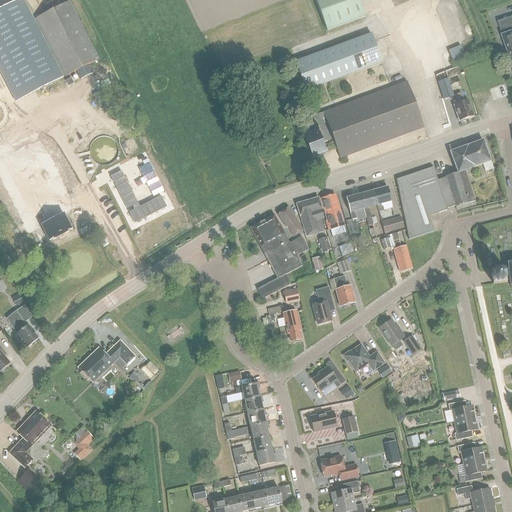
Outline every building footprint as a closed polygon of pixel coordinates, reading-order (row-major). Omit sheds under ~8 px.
[(20,0),(17,0),(0,9),(0,73),(15,103),(61,79),(20,0)] [(315,0),(327,31),(365,17),(358,0),(315,0)] [(69,1),(35,19),(65,77),(76,71),(81,81),(92,74),(87,65),(99,59),(69,1)] [(511,17),(498,22),(503,36),(511,58),(510,58),(511,64),(511,17)] [(306,91),(382,63),(371,33),(295,61),(306,91)] [(455,58),(464,54),(460,45),(451,49),(455,58)] [(437,82),(444,100),(453,96),(447,79),(437,82)] [(407,82),(312,117),(317,129),(304,134),(313,158),(327,152),(324,143),(333,140),(340,158),(424,128),(407,82)] [(468,100),(464,101),(461,93),(454,96),(457,103),(454,104),(459,122),(473,117),(468,100)] [(58,217),(63,214),(72,210),(64,195),(67,194),(36,131),(0,149),(0,175),(29,232),(41,226),(58,217)] [(466,146),(473,167),(482,165),(485,173),(493,171),(483,141),(466,146)] [(445,178),(443,179),(452,207),(454,207),(455,208),(474,201),(464,170),(473,167),(466,146),(450,151),(457,173),(445,177),(445,178)] [(150,162),(138,169),(154,198),(166,192),(150,162)] [(396,179),(406,229),(409,240),(433,231),(429,217),(447,211),(446,209),(452,207),(443,179),(437,180),(433,167),(396,179)] [(160,197),(139,208),(137,203),(121,172),(111,177),(127,208),(132,206),(134,210),(129,213),(134,223),(166,207),(160,197)] [(373,191),(379,212),(384,211),(382,206),(382,207),(381,204),(391,202),(387,187),(373,191)] [(379,213),(379,212),(373,191),(359,195),(368,226),(373,225),(369,210),(368,210),(367,208),(377,206),(379,213)] [(327,221),(326,221),(328,230),(344,226),(335,195),(321,199),(327,221)] [(368,226),(359,195),(346,198),(351,220),(357,219),(355,214),(354,214),(354,212),(363,209),(368,226)] [(318,198),(297,205),(300,215),(302,215),(302,221),(306,236),(323,231),(320,219),(323,218),(318,198)] [(294,237),(303,231),(288,208),(278,215),(286,228),(287,227),(294,237)] [(72,231),(63,214),(58,217),(41,226),(50,242),(72,231)] [(285,275),(302,266),(297,256),(308,250),(301,237),(289,243),(282,226),(280,227),(274,215),(250,228),(277,279),(256,290),(262,300),(290,285),(285,275)] [(389,220),(392,232),(404,228),(401,217),(389,220)] [(384,234),(392,232),(389,220),(384,222),(382,222),(381,222),(384,234)] [(393,233),(389,235),(391,242),(393,241),(395,249),(393,250),(400,273),(412,269),(405,246),(401,247),(396,232),(393,233)] [(362,236),(352,238),(354,247),(364,244),(362,236)] [(326,237),(319,240),(322,252),(330,250),(326,237)] [(387,238),(380,240),(383,250),(391,247),(391,249),(394,248),(392,242),(391,242),(389,238),(388,239),(387,238)] [(342,256),(353,252),(350,243),(338,247),(342,256)] [(319,257),(311,260),(314,272),(323,270),(319,257)] [(348,260),(337,263),(341,274),(351,271),(348,260)] [(506,283),(509,282),(510,287),(511,286),(511,263),(507,264),(508,276),(505,276),(504,269),(490,271),(492,285),(506,283)] [(347,287),(344,276),(333,280),(336,290),(335,290),(340,307),(355,303),(350,286),(347,287)] [(334,307),(328,287),(315,291),(319,304),(312,305),(318,325),(331,321),(328,309),(334,307)] [(296,289),(283,292),(286,304),(299,301),(296,289)] [(19,295),(12,299),(16,306),(23,302),(19,295)] [(269,315),(280,312),(279,307),(268,310),(269,315)] [(287,334),(289,334),(291,342),(300,340),(298,332),(300,332),(295,310),(283,313),(287,334)] [(27,325),(26,326),(16,311),(6,319),(16,334),(15,335),(27,349),(39,338),(27,325)] [(265,317),(267,324),(275,322),(274,315),(265,317)] [(397,326),(395,327),(391,321),(379,328),(391,346),(404,337),(397,326)] [(411,336),(403,342),(412,356),(420,350),(411,336)] [(78,368),(90,380),(92,383),(119,357),(126,364),(134,357),(120,342),(105,356),(98,349),(78,368)] [(343,356),(347,362),(348,361),(356,373),(368,364),(373,372),(385,364),(377,352),(369,357),(361,345),(349,353),(349,352),(343,356)] [(0,372),(11,363),(0,350),(0,372)] [(387,365),(377,371),(382,379),(392,372),(387,365)] [(312,380),(320,392),(333,383),(337,388),(345,382),(337,370),(331,373),(327,367),(322,371),(323,372),(312,380)] [(229,383),(241,380),(239,372),(228,374),(229,383)] [(241,387),(235,389),(236,394),(242,393),(244,401),(259,397),(258,390),(260,389),(258,383),(241,387)] [(348,386),(340,392),(345,400),(354,394),(348,386)] [(444,401),(460,397),(458,391),(442,394),(444,401)] [(262,410),(261,403),(263,402),(261,396),(259,397),(244,401),(247,414),(262,410)] [(454,422),(474,418),(472,406),(462,408),(461,402),(448,405),(450,412),(452,411),(454,422)] [(265,423),(264,416),(266,415),(264,409),(262,410),(247,414),(250,427),(265,423)] [(23,439),(9,454),(24,468),(33,460),(25,453),(51,426),(35,412),(16,433),(23,439)] [(310,417),(313,433),(336,427),(333,412),(310,417)] [(357,432),(353,417),(341,420),(345,435),(346,440),(358,437),(357,432)] [(474,418),(454,422),(457,434),(454,434),(456,441),(469,438),(467,432),(477,430),(474,418)] [(268,436),(267,429),(269,428),(267,422),(265,423),(250,427),(253,440),(268,436)] [(86,432),(73,445),(78,450),(73,455),(80,462),(92,451),(87,445),(93,439),(86,432)] [(271,449),(270,442),(272,441),(270,435),(268,436),(253,440),(256,453),(271,449)] [(417,435),(410,437),(413,447),(413,448),(417,447),(416,443),(419,442),(417,435)] [(385,444),(387,452),(397,449),(395,441),(385,444)] [(463,464),(483,460),(481,448),(471,450),(470,444),(457,447),(459,453),(461,453),(463,464)] [(238,449),(232,450),(234,458),(239,457),(239,456),(245,455),(244,448),(238,449)] [(275,463),(273,455),(275,454),(273,448),(271,449),(256,453),(259,466),(275,463)] [(398,456),(389,458),(390,464),(400,462),(398,456)] [(320,463),(323,477),(339,473),(340,481),(358,477),(356,465),(343,468),(341,458),(320,463)] [(483,460),(463,464),(466,476),(463,476),(465,483),(478,480),(476,474),(486,472),(483,460)] [(466,476),(463,464),(455,466),(458,477),(463,476),(466,476)] [(16,482),(30,494),(31,493),(42,481),(28,468),(18,480),(16,482)] [(275,476),(274,470),(261,473),(262,479),(275,476)] [(403,479),(393,481),(395,489),(405,487),(403,479)] [(333,505),(353,500),(352,494),(360,492),(357,482),(340,486),(341,491),(331,494),(333,505)] [(283,501),(292,499),(289,486),(280,488),(283,501)] [(471,486),(456,489),(457,496),(464,494),(465,500),(471,499),(472,506),(492,502),(490,489),(472,492),(471,486)] [(204,487),(192,489),(194,501),(206,498),(204,487)] [(268,506),(269,506),(276,505),(276,507),(282,505),(278,488),(265,491),(268,506)] [(269,508),(269,506),(268,506),(265,491),(252,494),(255,509),(256,509),(263,508),(263,510),(269,508)] [(252,511),(256,511),(256,509),(255,509),(252,494),(239,497),(242,511),(243,511),(250,511),(249,511),(252,511)] [(406,496),(396,498),(398,507),(408,505),(406,496)] [(242,511),(239,497),(226,500),(228,511),(242,511)] [(228,511),(226,500),(212,503),(213,511),(228,511)] [(353,500),(333,505),(335,511),(364,511),(362,504),(355,506),(353,500)] [(494,511),(492,502),(472,506),(473,511),(494,511)]
